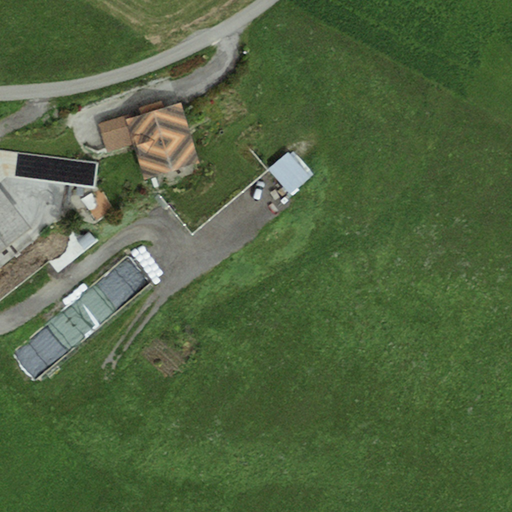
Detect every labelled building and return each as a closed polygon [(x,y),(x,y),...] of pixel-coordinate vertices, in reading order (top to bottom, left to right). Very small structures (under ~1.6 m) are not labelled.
[(139,108),(141,115),(163,109),(161,102),(139,108)] [(199,164),(180,103),(163,109),(141,115),(127,120),(134,147),(144,180),(199,164)] [(127,120),(126,116),(99,123),(108,155),(134,147),(127,120)] [(97,162),(0,150),(0,182),(8,178),(94,188),(97,162)] [(290,195),(311,176),(290,152),(269,171),(290,195)] [(0,254),(31,229),(0,190),(0,254)]
